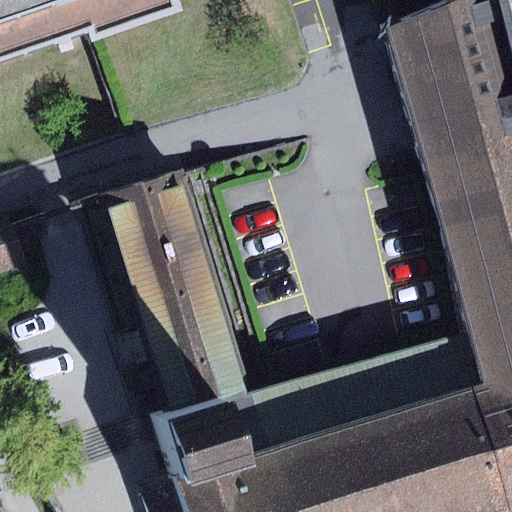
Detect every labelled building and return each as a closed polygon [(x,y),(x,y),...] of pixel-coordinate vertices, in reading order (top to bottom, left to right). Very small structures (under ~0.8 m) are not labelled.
[(0,0),(0,62),(86,33),(89,43),(181,12),(176,0),(0,0)] [(511,511),(511,48),(499,0),(445,0),(379,28),(467,326),(267,389),(255,392),(248,395),(167,419),(157,423),(175,481),(145,491),(151,511),(511,511)] [(511,0),(499,0),(511,48),(511,0)] [(100,196),(167,419),(216,405),(248,395),(181,171),(100,196)] [(9,215),(0,217),(0,276),(26,268),(9,215)]
